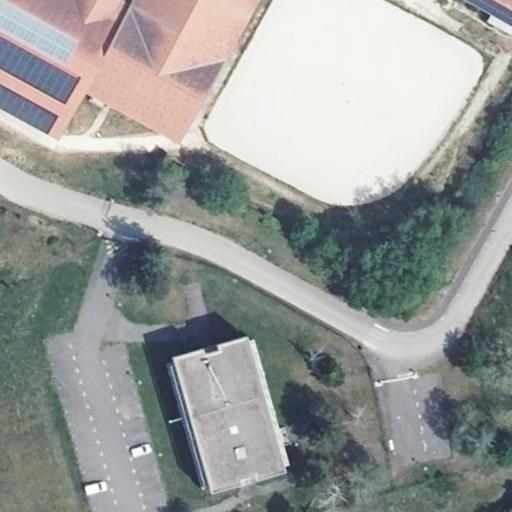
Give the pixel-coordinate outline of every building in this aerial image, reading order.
[(227,59),(258,0),(133,0),(131,5),(122,0),(0,0),(0,103),(59,136),(82,94),(177,148),(227,59)] [(236,157),(281,178),(290,160),(289,141),(299,121),(310,116),(298,111),(297,78),(293,71),(293,47),(321,46),(330,26),(338,41),(347,21),(364,13),(370,0),(262,0),(254,18),(260,18),(238,66),(237,40),(209,100),(218,96),(216,100),(225,120),(207,128),(213,140),(235,139),(236,157)] [(511,0),(463,0),(511,27),(511,0)] [(247,331),(161,356),(200,490),(288,465),(282,446),(273,448),(268,432),(277,430),(247,331)] [(282,446),(277,430),(268,432),(273,448),(282,446)]
